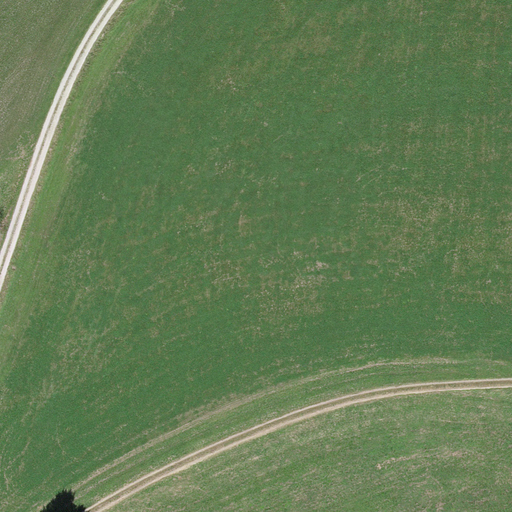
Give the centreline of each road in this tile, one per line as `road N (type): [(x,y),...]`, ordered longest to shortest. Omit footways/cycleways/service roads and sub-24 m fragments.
road 1 (track): [(511,388),(348,399),(136,486),(97,511)]
road 2 (track): [(111,0),(43,130),(0,261)]
